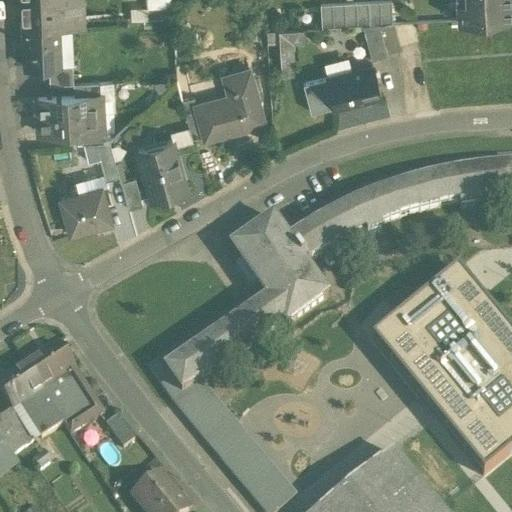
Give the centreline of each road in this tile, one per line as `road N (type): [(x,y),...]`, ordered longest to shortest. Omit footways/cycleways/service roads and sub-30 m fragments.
road 1 (residential): [(64,295),(281,167),(416,127),(511,118)]
road 2 (residential): [(64,295),(95,351),(229,511)]
road 3 (residential): [(0,108),(22,220),(64,295)]
